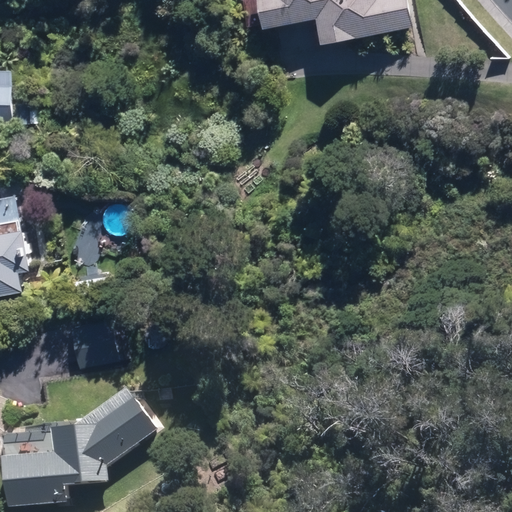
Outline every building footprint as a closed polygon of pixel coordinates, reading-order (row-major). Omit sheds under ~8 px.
[(335,38),(420,25),(416,0),(256,0),(260,22),(279,19),(280,23),(332,15),(335,38)] [(0,64),(0,125),(23,126),(26,66),(0,64)] [(272,149),(241,173),(253,189),(284,165),(272,149)] [(0,293),(37,288),(33,266),(45,264),(40,224),(28,226),(24,199),(0,201),(0,293)] [(122,317),(77,321),(82,366),(127,361),(122,317)] [(14,453),(14,505),(77,505),(77,482),(116,482),(116,465),(167,429),(139,389),(84,428),(66,428),(66,453),(14,453)]
